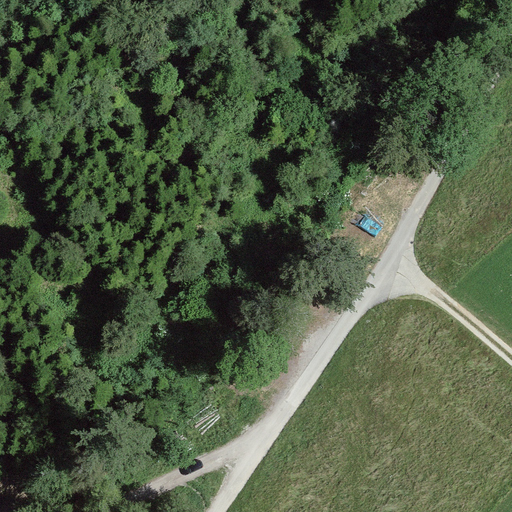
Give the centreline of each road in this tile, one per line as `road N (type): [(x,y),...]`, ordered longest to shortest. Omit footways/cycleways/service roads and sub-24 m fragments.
road 1 (track): [(511,361),(399,265),(221,511)]
road 2 (unclassified): [(511,39),(399,265)]
